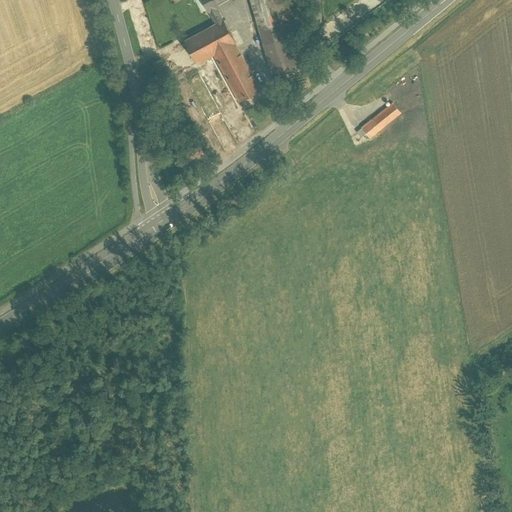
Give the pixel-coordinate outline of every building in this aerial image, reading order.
[(222,0),(202,0),(209,12),(210,11),(216,23),(223,19),(217,7),(219,6),(217,3),(222,0)] [(288,0),(251,0),(272,74),(306,64),(288,0)] [(216,23),(185,41),(198,65),(215,56),(240,105),(262,93),(224,19),(223,19),(216,23)] [(401,113),(393,103),(362,128),(366,133),(370,138),(401,113)] [(366,133),(362,128),(356,132),(361,137),(366,133)]
